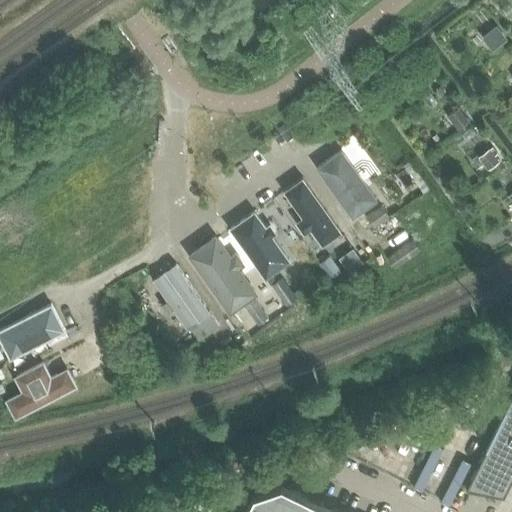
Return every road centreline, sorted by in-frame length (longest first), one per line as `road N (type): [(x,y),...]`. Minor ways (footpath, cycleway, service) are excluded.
road 1 (residential): [(176,82),(170,242)]
road 2 (residential): [(170,242),(296,152)]
road 3 (residential): [(63,303),(170,242)]
